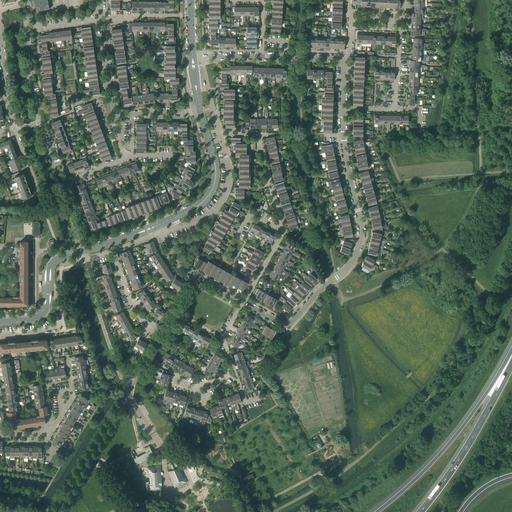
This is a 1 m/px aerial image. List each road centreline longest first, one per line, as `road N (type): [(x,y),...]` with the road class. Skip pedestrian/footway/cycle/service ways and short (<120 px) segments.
road 1 (residential): [(342,108),(360,221),(357,253),(286,324),(242,302)]
road 2 (motorway): [(511,356),(455,436),(377,511)]
road 3 (motorway): [(511,362),(419,511)]
road 4 (residential): [(60,185),(32,97),(26,29)]
road 5 (tertiary): [(199,110),(213,185),(195,207),(158,225)]
road 6 (residential): [(126,393),(83,259)]
road 7 (residential): [(161,232),(198,220),(223,195),(228,168),(219,134)]
road 8 (residential): [(280,225),(258,135),(219,134)]
road 9 (tertiary): [(81,252),(52,261),(41,315),(0,321)]
